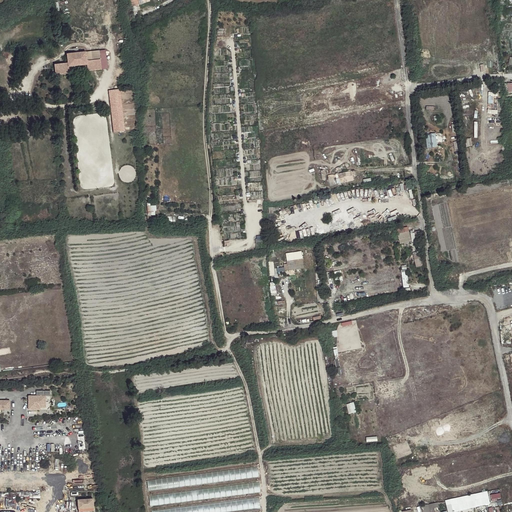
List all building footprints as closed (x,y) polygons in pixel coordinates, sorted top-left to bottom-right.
[(68,63),(55,65),(56,75),(69,73),(69,67),(87,65),(88,71),(102,70),(101,60),(87,61),(86,52),(67,54),(68,63)] [(114,133),(125,131),(119,89),(109,91),(114,133)] [(438,147),(437,133),(426,134),(427,147),(438,147)] [(338,182),(355,180),(354,171),(337,173),(338,182)] [(151,202),(148,202),(148,215),(156,215),(156,205),(151,205),(151,202)] [(397,230),(398,235),(399,240),(400,243),(411,241),(408,227),(404,228),(401,229),(397,230)] [(285,263),(285,269),(304,268),(303,256),(287,257),(287,263),(285,263)] [(400,266),(405,287),(410,286),(406,265),(400,266)] [(46,395),(27,395),(27,408),(46,409),(46,395)] [(11,400),(0,399),(0,409),(11,410),(11,400)] [(349,413),(356,412),(354,402),(347,403),(349,413)] [(409,440),(393,444),(397,458),(412,454),(409,440)] [(258,466),(146,481),(148,492),(259,477),(258,466)] [(259,481),(148,496),(149,507),(261,493),(259,481)] [(466,495),(441,502),(442,507),(447,505),(448,511),(451,511),(485,504),(482,491),(466,495)] [(261,498),(151,511),(234,511),(262,509),(261,498)] [(93,500),(78,501),(78,511),(87,511),(93,511),(93,500)]
